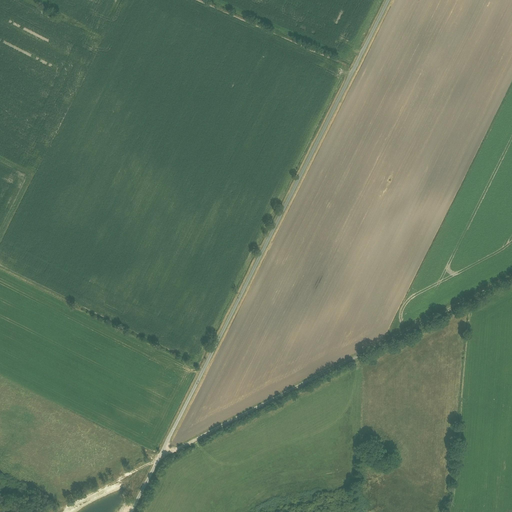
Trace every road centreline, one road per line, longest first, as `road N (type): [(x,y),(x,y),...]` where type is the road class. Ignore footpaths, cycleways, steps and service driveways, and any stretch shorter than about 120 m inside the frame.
road 1 (unclassified): [(388,0),(131,511)]
road 2 (track): [(161,452),(511,276)]
